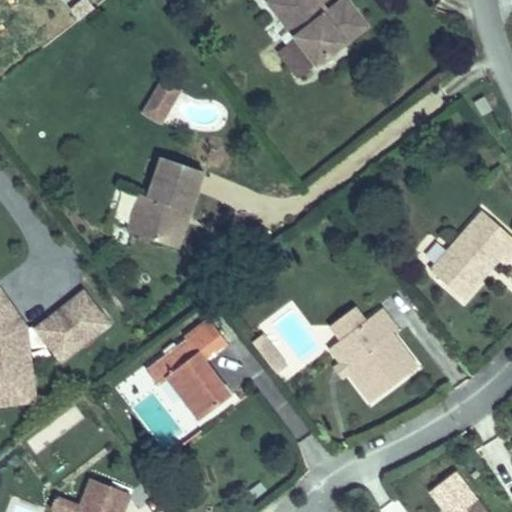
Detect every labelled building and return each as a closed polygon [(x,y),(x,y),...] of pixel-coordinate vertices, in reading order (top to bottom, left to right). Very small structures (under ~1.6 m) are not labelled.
[(344,42),(367,25),(346,0),(343,0),(327,13),(323,16),(315,6),(319,3),(316,0),(272,0),(269,3),(297,38),(317,63),(317,64),(344,42)] [(327,13),(319,3),(315,6),(323,16),(327,13)] [(317,63),(297,38),(279,52),(299,77),(317,63)] [(164,126),(181,87),(157,77),(141,117),(164,126)] [(491,110),(484,97),(475,102),(482,115),(491,110)] [(190,212),(204,171),(162,157),(148,197),(141,194),(128,232),(170,246),(182,209),(190,212)] [(178,248),(190,212),(182,209),(170,246),(178,248)] [(488,271),(484,268),(498,253),(502,256),(506,260),(511,253),(511,237),(482,211),(430,270),(463,299),(488,271)] [(488,271),(502,256),(498,253),(484,268),(488,271)] [(0,404),(34,400),(28,349),(51,346),(61,359),(107,323),(83,293),(41,326),(42,334),(27,336),(26,328),(0,292),(0,404)] [(341,340),(365,321),(354,307),(330,326),(341,340)] [(371,402),(417,367),(391,333),(397,329),(382,309),(365,321),(341,340),(330,348),(341,363),(349,373),(371,402)] [(231,396),(217,378),(214,381),(211,377),(214,374),(204,360),(227,342),(210,319),(185,338),(188,341),(147,371),(157,384),(167,377),(200,420),(231,396)] [(42,334),(41,326),(26,328),(27,336),(42,334)] [(253,342),(265,358),(275,350),(263,334),(253,342)] [(275,350),(265,358),(277,373),(287,366),(275,350)] [(341,378),(349,373),(341,363),(334,368),(341,378)] [(123,511),(131,494),(91,479),(80,505),(70,502),(66,511),(123,511)] [(59,511),(66,511),(70,502),(56,496),(52,509),(59,511)] [(486,511),(478,501),(464,511),(486,511)]
